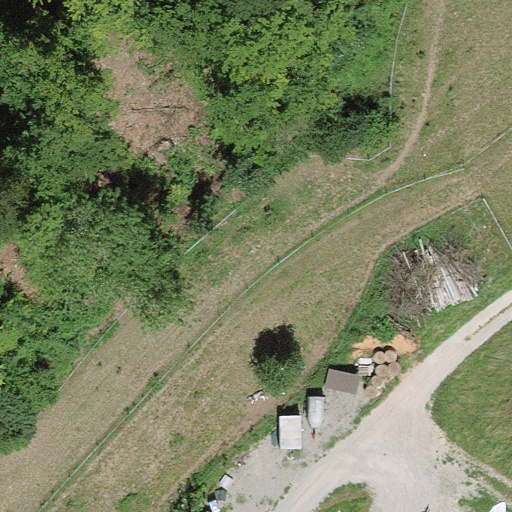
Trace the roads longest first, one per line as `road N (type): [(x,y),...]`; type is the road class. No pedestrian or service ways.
road 1 (track): [(511,302),(490,314),(304,511)]
road 2 (track): [(394,411),(511,495)]
